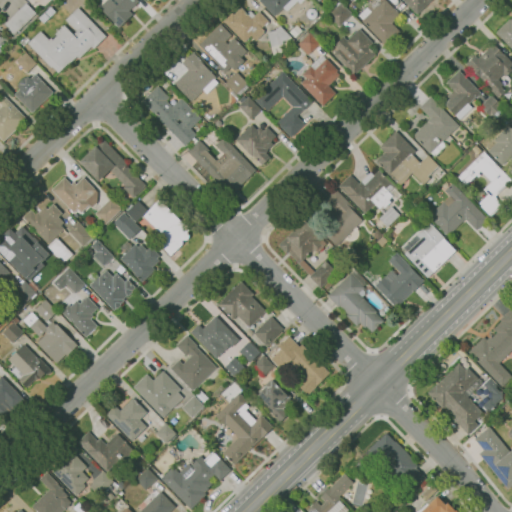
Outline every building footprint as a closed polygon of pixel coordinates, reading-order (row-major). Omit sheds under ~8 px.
[(119,28),(98,7),(105,0),(137,0),(138,1),(129,10),(133,14),(119,28)] [(274,16),(259,0),(303,0),(300,3),(297,0),(286,11),(283,8),(274,16)] [(385,45),(361,21),(363,20),(358,15),(373,0),(385,0),(400,15),(392,23),(399,31),(385,45)] [(431,0),(417,14),(403,0),(431,0)] [(338,26),(327,15),(332,11),(330,9),(338,1),(340,3),(341,2),(352,14),(338,26)] [(14,35),(8,29),(9,28),(5,24),(22,6),(32,17),(14,35)] [(58,73),(52,67),(51,68),(27,43),(40,31),(49,39),(64,25),(73,34),(76,31),(65,20),(78,7),(107,37),(94,49),(91,46),(79,58),(77,56),(68,64),(58,73)] [(260,43),(257,39),(255,41),(250,36),(244,42),(223,21),(232,12),(233,14),(240,7),(246,12),(250,11),(255,15),(258,12),(268,21),(267,22),(268,23),(265,26),(264,25),(261,28),(265,31),(263,32),(267,36),(260,43)] [(312,19),(308,17),(306,13),(309,8),(314,9),(317,13),(316,15),(312,19)] [(511,48),(496,32),(509,19),(510,20),(511,18),(511,48)] [(225,72),(198,44),(220,23),(231,35),(225,41),(227,44),(233,38),(246,51),(240,57),(244,61),(234,70),(230,67),(225,72)] [(273,60),(267,32),(275,30),(280,25),(294,39),(273,60)] [(294,38),(289,32),(297,25),(302,31),(294,38)] [(354,75),(333,54),(338,49),(334,45),(343,36),(347,40),(359,29),(372,43),(368,47),(375,54),(354,75)] [(308,54),(297,44),(309,32),(320,43),(308,54)] [(497,98),(475,74),(468,67),(469,67),(465,64),(475,55),(478,58),(493,43),(503,54),(503,53),(511,62),(511,65),(510,67),(511,70),(505,77),(503,74),(498,79),(503,84),(501,87),(505,91),(497,98)] [(27,72),(16,61),(26,52),(36,63),(27,72)] [(191,102),(173,84),(188,69),(182,63),(193,52),(204,63),(203,64),(216,77),(214,79),(218,82),(207,93),(203,90),(191,102)] [(322,106),(300,83),(306,78),(302,74),(321,55),(325,59),(326,58),(337,70),(336,71),(339,75),(328,86),(335,93),(322,106)] [(459,120),(455,115),(454,115),(450,111),(449,112),(447,110),(448,109),(443,104),(449,98),(447,96),(453,91),(445,83),(459,70),(480,92),(478,94),(479,95),(476,98),(475,97),(468,104),(471,108),(459,120)] [(291,137),(280,126),(281,125),(277,121),(292,106),(282,96),(266,112),(254,99),(282,71),(312,102),(303,111),(302,110),(296,116),(304,124),(291,137)] [(239,96),(236,93),(236,94),(225,83),(236,72),(247,83),(246,84),(248,87),(239,96)] [(32,112),(14,94),(20,88),(17,86),(19,84),(18,82),(24,76),(25,78),(27,75),(30,78),(35,74),(53,92),(32,112)] [(185,146),(141,101),(157,86),(168,98),(166,100),(172,107),(181,98),(200,118),(190,128),(196,135),(185,146)] [(237,99),(230,93),(232,91),(239,97),(237,99)] [(3,141),(0,137),(0,107),(2,105),(0,103),(0,98),(4,94),(27,117),(3,141)] [(494,121),(488,114),(487,115),(479,107),(491,95),(502,106),(501,107),(505,110),(494,121)] [(251,119),(238,106),(247,96),(261,109),(251,119)] [(434,157),(430,153),(429,154),(414,139),(416,137),(413,135),(430,118),(420,107),(430,97),(458,125),(442,141),(446,145),(434,157)] [(262,165),(252,155),(252,156),(236,140),(251,124),(256,129),(259,126),(263,130),(266,126),(276,136),(270,141),(272,144),(266,150),(268,151),(265,153),(270,157),(262,165)] [(511,155),(501,165),(488,151),(496,143),(494,140),(508,126),(511,128),(511,127),(511,155)] [(399,185),(376,161),(385,152),(379,147),(395,131),(415,151),(411,155),(419,163),(428,155),(438,166),(427,176),(429,179),(423,185),(412,173),(399,185)] [(230,195),(187,151),(198,139),(209,150),(206,154),(218,166),(227,157),(215,145),(224,137),(256,170),(230,195)] [(133,197),(123,187),(125,186),(109,170),(98,181),(79,161),(103,138),(128,164),(127,165),(146,185),(133,197)] [(490,217),(477,204),(479,202),(476,199),(484,191),(483,190),(491,182),(480,171),(471,180),(473,182),(470,185),(468,183),(465,186),(458,177),(483,152),(511,180),(495,196),(500,206),(490,217)] [(369,210),(364,205),(360,209),(338,186),(350,174),(359,183),(370,172),(373,175),(378,170),(396,187),(390,193),(392,196),(388,200),(390,202),(383,208),(381,206),(379,209),(375,204),(369,210)] [(81,212),(77,208),(73,212),(51,189),(64,177),(71,184),(74,181),(76,184),(83,177),(97,192),(97,202),(95,205),(93,206),(91,206),(89,205),(81,212)] [(445,188),(440,184),(445,179),(449,183),(445,188)] [(448,236),(428,216),(444,201),(449,196),(444,191),(452,183),(488,219),(476,230),(465,219),(448,236)] [(336,246),(316,227),(333,210),(324,201),(335,189),(354,208),(352,210),(362,220),(336,246)] [(129,205),(119,204),(119,197),(129,198),(129,205)] [(105,224),(95,214),(111,198),(121,208),(105,224)] [(171,255),(157,240),(162,236),(143,215),(135,222),(126,212),(127,211),(125,209),(131,203),(133,205),(138,200),(147,210),(159,198),(186,225),(189,225),(189,231),(189,237),(187,239),(183,240),(180,239),(182,244),(171,255)] [(63,263),(47,246),(49,244),(23,217),(31,209),(35,214),(38,211),(38,212),(44,206),(47,209),(53,203),(62,213),(58,216),(64,222),(61,225),(64,228),(56,236),(73,254),(63,263)] [(386,228),(378,219),(391,206),(400,215),(386,228)] [(410,217),(406,213),(412,207),(416,211),(410,217)] [(130,239),(113,223),(124,212),(140,228),(130,239)] [(320,288),(309,277),(310,276),(288,253),(287,254),(279,246),(288,237),(287,236),(304,220),(316,232),(323,239),(322,240),(326,243),(316,253),(312,250),(302,260),(314,272),(325,261),(336,272),(320,288)] [(86,246),(84,244),(83,245),(68,231),(78,221),(93,236),(92,236),(94,238),(86,246)] [(427,278),(404,254),(420,238),(417,235),(429,223),(447,241),(446,242),(455,251),(427,278)] [(13,266),(1,254),(10,245),(6,232),(24,228),(48,252),(39,261),(35,257),(36,259),(16,263),(13,266)] [(382,247),(376,242),(383,236),(388,241),(382,247)] [(103,265),(93,255),(97,251),(92,246),(97,240),(113,256),(103,265)] [(142,282),(134,274),(135,273),(120,258),(125,254),(119,248),(127,241),(132,246),(135,244),(138,247),(141,244),(146,250),(151,246),(160,256),(157,258),(159,260),(152,267),(155,269),(142,282)] [(396,308),(381,293),(375,286),(384,277),(383,277),(391,269),(397,276),(400,273),(388,260),(396,252),(410,266),(410,267),(422,279),(423,281),(413,292),(403,301),(396,308)] [(0,280),(0,262),(9,272),(0,280)] [(86,336),(62,311),(67,305),(63,302),(74,292),(59,276),(69,267),(86,284),(77,293),(83,300),(87,296),(98,307),(91,314),(93,316),(91,318),(97,325),(94,329),(95,329),(89,334),(86,336)] [(84,276),(80,272),(84,267),(88,272),(84,276)] [(372,332),(366,326),(364,328),(359,323),(356,326),(346,316),(348,314),(339,305),(338,307),(327,296),(354,269),(367,282),(363,286),(365,289),(367,288),(369,289),(369,291),(368,293),(365,294),(362,297),(377,313),(376,314),(383,321),(372,332)] [(114,310),(89,285),(91,283),(87,282),(88,277),(91,274),(96,271),(98,276),(99,277),(106,270),(112,277),(116,273),(125,282),(127,279),(135,287),(132,290),(132,292),(128,296),(127,295),(123,299),(124,300),(120,304),(121,305),(118,308),(116,308),(114,310)] [(32,284),(30,275),(43,272),(45,281),(32,284)] [(22,306),(11,294),(25,280),(36,292),(22,306)] [(249,328),(223,300),(240,284),(266,311),(249,328)] [(47,321),(35,310),(46,299),(57,311),(47,321)] [(511,377),(502,387),(468,352),(484,337),(486,339),(490,336),(492,337),(497,332),(493,328),(501,321),(499,319),(511,307),(511,352),(511,351),(499,363),(511,377)] [(57,363),(37,342),(42,337),(41,335),(40,336),(24,319),(31,312),(47,327),(52,321),(73,342),(73,341),(77,345),(67,355),(66,354),(57,363)] [(216,358),(191,332),(199,324),(203,328),(216,316),(239,339),(232,347),(224,338),(220,342),(226,348),(216,358)] [(266,345),(253,333),(271,316),(283,329),(266,345)] [(12,343),(2,333),(13,322),(23,332),(12,343)] [(192,390),(171,368),(179,360),(183,364),(191,355),(189,353),(186,356),(185,354),(184,355),(177,348),(178,347),(176,345),(187,335),(197,345),(196,346),(216,367),(192,390)] [(250,360),(240,350),(249,340),(259,350),(250,360)] [(26,387),(8,369),(12,364),(8,360),(24,344),(38,358),(39,357),(51,369),(50,371),(48,373),(46,373),(40,377),(39,376),(36,380),(35,378),(26,387)] [(308,394),(296,382),(302,376),(289,363),(282,370),(267,356),(278,345),(289,356),(301,344),(329,373),(308,394)] [(262,378),(258,374),(258,372),(253,367),(255,365),(254,365),(263,355),(274,365),(262,378)] [(235,377),(228,370),(239,359),(244,364),(243,365),(245,366),(235,377)] [(468,434),(453,419),(455,417),(444,407),(442,409),(427,393),(435,384),(436,385),(458,363),(465,369),(467,367),(477,378),(463,393),(468,398),(469,398),(473,401),(472,402),(482,412),(473,421),(477,424),(468,434)] [(163,417),(134,387),(147,373),(153,380),(163,371),(180,389),(178,392),(183,397),(163,417)] [(2,419),(0,416),(0,376),(1,375),(24,398),(2,419)] [(280,422),(259,400),(261,398),(257,394),(266,386),(266,384),(269,381),(271,381),(272,380),(287,396),(284,398),(291,396),(290,398),(290,399),(286,404),(287,405),(283,408),(288,413),(280,422)] [(205,404),(196,394),(200,390),(209,400),(205,404)] [(234,464),(230,459),(229,460),(227,458),(229,456),(224,450),(238,437),(217,415),(240,392),(248,401),(246,403),(249,406),(246,410),(256,420),(261,415),(273,427),(263,436),(263,435),(234,464)] [(193,418),(182,407),(194,395),(205,406),(193,418)] [(132,441),(106,414),(115,405),(120,411),(133,398),(147,412),(139,419),(146,426),(132,441)] [(166,443),(156,433),(166,423),(175,433),(175,434),(176,435),(171,441),(169,440),(166,443)] [(511,484),(507,489),(479,454),(483,450),(474,439),(488,427),(509,452),(511,449),(511,484)] [(107,471),(78,442),(88,431),(97,441),(100,438),(105,444),(117,433),(134,450),(115,468),(113,466),(107,471)] [(141,442),(138,438),(143,434),(146,438),(141,442)] [(412,490),(394,471),(394,462),(382,449),(392,439),(417,465),(415,467),(424,477),(412,490)] [(76,495),(50,468),(74,444),(79,450),(75,454),(86,466),(82,471),(88,478),(83,483),(85,486),(76,495)] [(191,509),(161,478),(173,466),(179,473),(188,463),(191,466),(193,465),(191,463),(200,455),(204,459),(212,451),(230,469),(219,480),(214,474),(208,480),(212,484),(207,488),(208,489),(204,493),(206,494),(191,509)] [(145,490),(136,480),(148,468),(153,473),(154,472),(151,468),(152,467),(159,474),(156,477),(157,478),(145,490)] [(98,495),(89,485),(93,481),(92,480),(103,470),(113,481),(108,486),(111,489),(106,494),(103,490),(98,495)] [(237,485),(229,477),(232,473),(231,472),(233,470),(235,472),(233,474),(241,482),(237,485)] [(38,511),(32,506),(49,489),(40,479),(47,472),(58,483),(57,484),(68,495),(67,497),(71,502),(69,504),(70,505),(68,507),(67,506),(61,511),(38,511)] [(308,511),(307,510),(316,501),(320,506),(325,501),(320,497),(344,473),(352,482),(338,496),(353,511),(308,511)] [(121,489),(117,484),(121,480),(125,486),(121,489)] [(427,500),(422,495),(432,484),(437,489),(436,490),(438,492),(433,497),(431,495),(427,500)] [(139,511),(147,505),(142,500),(155,488),(160,492),(160,491),(175,506),(169,511),(139,511)] [(418,511),(417,511),(419,509),(421,511),(437,496),(445,504),(447,502),(455,511),(456,510),(458,511),(418,511)] [(119,508),(115,504),(119,500),(123,505),(119,508)] [(77,511),(74,509),(80,503),(87,511),(77,511)]
